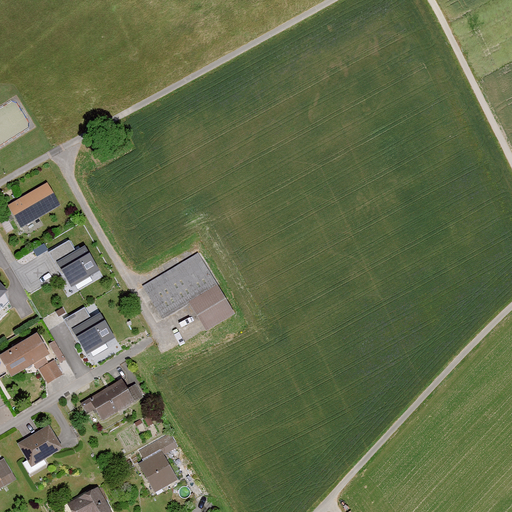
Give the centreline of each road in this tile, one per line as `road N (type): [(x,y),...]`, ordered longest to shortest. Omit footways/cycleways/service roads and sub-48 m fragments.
road 1 (track): [(63,146),(334,0)]
road 2 (track): [(329,498),(511,307)]
road 3 (track): [(430,0),(511,159)]
road 4 (residential): [(0,429),(151,339)]
